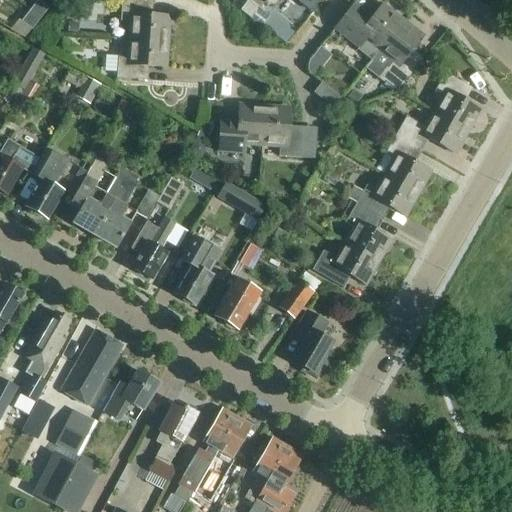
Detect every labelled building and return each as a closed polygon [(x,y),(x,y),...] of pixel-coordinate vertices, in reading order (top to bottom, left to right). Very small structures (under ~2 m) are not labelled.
[(295,0),(311,12),(319,0),(295,0)] [(131,24),(130,41),(167,44),(169,18),(147,17),(148,3),(122,1),(120,23),(131,24)] [(240,12),(251,21),(260,9),(249,1),(240,12)] [(38,2),(30,13),(40,21),(48,10),(38,2)] [(366,41),(379,52),(402,23),(382,7),(371,21),(353,6),(335,30),(359,49),(366,41)] [(260,9),(251,21),(262,29),(270,17),(260,9)] [(40,21),(30,13),(21,23),(32,31),(40,21)] [(402,23),(379,52),(393,63),(388,70),(386,68),(378,80),(383,84),(385,82),(398,93),(420,65),(415,61),(417,60),(414,54),(412,52),(422,39),(402,23)] [(69,25),(68,34),(78,35),(78,25),(69,25)] [(167,44),(130,41),(129,59),(118,58),(118,62),(108,61),(107,75),(117,76),(116,80),(142,82),(143,68),(165,69),(167,44)] [(319,72),(331,57),(320,49),(308,64),(308,73),(314,78),(319,72)] [(19,77),(30,83),(45,57),(34,51),(19,77)] [(444,99),(435,114),(467,133),(480,111),(461,100),(468,87),(446,75),(435,94),(444,99)] [(88,80),(78,100),(90,106),(100,86),(88,80)] [(30,83),(24,92),(12,114),(23,120),(41,89),(30,83)] [(245,145),(262,146),(265,109),(239,108),(238,122),(220,120),(217,154),(244,156),(245,145)] [(265,109),(262,146),(280,148),(279,158),(315,161),(317,135),(289,133),(290,111),(265,109)] [(407,118),(396,137),(418,150),(425,138),(454,155),(467,133),(435,114),(426,130),(407,118)] [(207,143),(212,129),(202,125),(196,138),(207,143)] [(376,171),(385,177),(417,195),(430,173),(411,162),(418,150),(396,137),(376,171)] [(40,160),(6,141),(0,151),(0,196),(1,198),(2,196),(6,198),(21,172),(30,177),(40,160)] [(205,153),(203,146),(195,141),(188,154),(201,161),(205,153)] [(171,149),(168,154),(171,159),(177,158),(179,153),(177,149),(171,149)] [(30,177),(41,183),(26,209),(34,214),(33,216),(40,220),(41,218),(46,220),(62,193),(53,187),(67,164),(45,151),(40,160),(30,177)] [(72,224),(94,237),(128,179),(119,173),(105,197),(93,189),(107,166),(96,160),(67,209),(77,215),(72,224)] [(199,186),(205,177),(194,171),(189,180),(199,186)] [(346,200),(356,206),(378,218),(385,207),(404,217),(417,195),(385,177),(376,192),(367,187),(363,193),(354,188),(346,200)] [(128,179),(94,237),(115,250),(135,216),(145,222),(159,199),(147,193),(135,214),(123,207),(137,184),(128,179)] [(157,205),(169,212),(183,187),(171,181),(157,205)] [(265,208),(235,191),(225,185),(217,199),(227,205),(256,222),(265,208)] [(354,230),(345,245),(378,264),(390,241),(371,230),(378,218),(356,206),(345,225),(354,230)] [(130,251),(140,256),(132,270),(150,281),(166,255),(160,252),(169,236),(158,230),(158,231),(146,224),(130,251)] [(273,228),(267,238),(274,243),(280,233),(273,228)] [(194,239),(181,262),(190,268),(174,295),(181,299),(182,302),(189,307),(192,305),(194,306),(211,278),(206,275),(219,253),(194,239)] [(378,264),(345,245),(337,260),(328,255),(316,274),(339,287),(346,275),(365,286),(378,264)] [(254,304),(253,303),(259,293),(236,279),(223,300),(225,301),(215,318),(225,324),(225,328),(231,331),(234,329),(237,331),(246,317),(248,318),(254,308),(252,307),(254,304)] [(279,309),(294,320),(313,294),(298,283),(279,309)] [(5,284),(0,292),(0,334),(23,295),(5,284)] [(46,317),(23,357),(32,362),(25,374),(40,383),(47,371),(65,340),(61,338),(70,322),(54,313),(50,320),(46,317)] [(332,344),(320,337),(326,325),(307,314),(295,335),(292,341),(302,347),(293,363),(303,369),(301,372),(315,381),(326,363),(322,361),(332,344)] [(61,393),(87,408),(122,347),(96,332),(61,393)] [(103,413),(118,422),(129,404),(143,412),(159,385),(138,372),(128,389),(120,384),(103,413)] [(0,381),(0,419),(16,390),(0,381)] [(148,473),(169,484),(176,471),(169,466),(175,455),(181,444),(182,444),(197,416),(196,415),(195,411),(189,407),(185,410),(175,404),(160,433),(161,433),(156,443),(162,447),(148,473)] [(207,468),(236,419),(224,412),(224,414),(220,412),(213,423),(211,422),(207,430),(209,431),(202,443),(208,446),(204,454),(198,450),(178,485),(180,486),(174,497),(187,504),(193,494),(193,493),(207,468)] [(78,453),(91,427),(75,418),(62,444),(78,453)] [(246,424),(236,419),(207,468),(193,493),(193,494),(204,500),(215,481),(219,483),(239,448),(241,450),(246,442),(243,440),(250,429),(245,426),(246,424)] [(248,492),(257,497),(286,447),(276,441),(275,443),(270,441),(252,472),(258,475),(248,492)] [(286,447),(257,497),(249,511),(265,511),(267,509),(271,511),(283,511),(294,495),(283,489),(300,458),(296,456),(298,454),(286,447)] [(75,467),(55,457),(34,497),(54,507),(75,467)] [(70,511),(90,475),(75,467),(54,507),(63,511),(70,511)]
